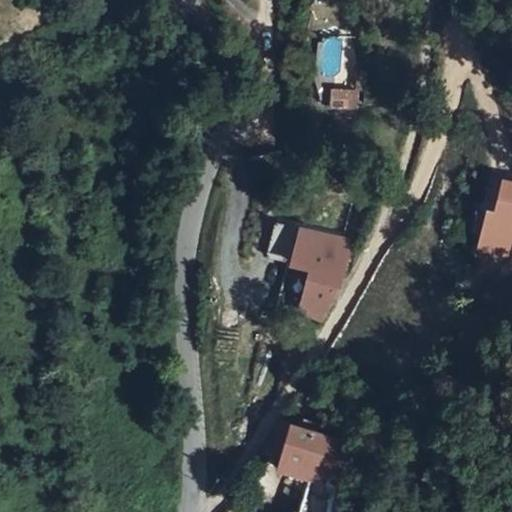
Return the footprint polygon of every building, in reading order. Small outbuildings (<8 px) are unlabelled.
[(356,108),(357,94),(330,93),(330,107),(356,108)] [(268,137),(275,166),(304,159),(297,130),(268,137)] [(497,185),(490,211),(505,215),(511,189),(497,185)] [(340,250),(342,238),(302,232),(293,267),(311,272),(301,313),(320,322),(336,289),(347,259),(346,249),(340,250)] [(346,438),(340,422),(293,407),(286,442),(283,451),(319,458),(311,508),(289,504),(285,511),(333,511),(341,486),(333,484),(346,438)] [(286,442),(274,437),(261,457),(253,467),(276,475),(283,451),(286,442)]
